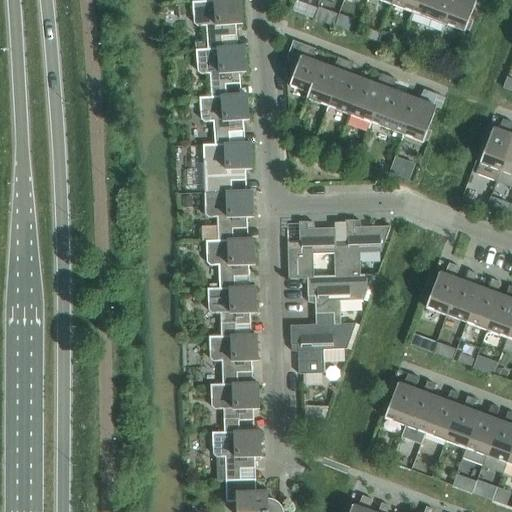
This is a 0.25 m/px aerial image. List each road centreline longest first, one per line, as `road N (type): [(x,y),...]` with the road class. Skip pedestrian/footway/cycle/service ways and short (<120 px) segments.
road 1 (secondary): [(10,0),(25,223),(30,511)]
road 2 (secondary): [(61,511),(62,321),(44,0)]
road 3 (residential): [(292,482),(283,202)]
road 4 (residential): [(511,237),(433,208),(283,202)]
road 5 (residential): [(283,202),(282,0)]
